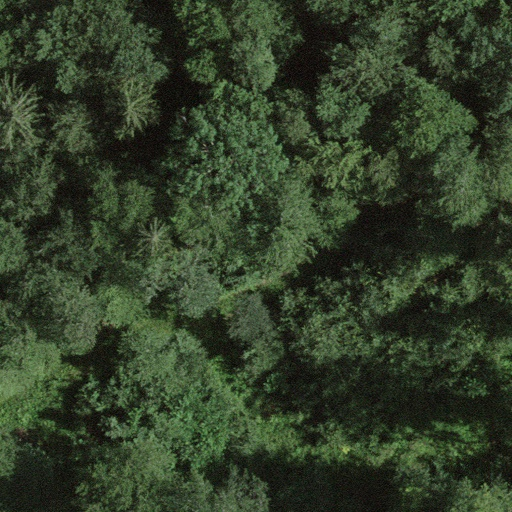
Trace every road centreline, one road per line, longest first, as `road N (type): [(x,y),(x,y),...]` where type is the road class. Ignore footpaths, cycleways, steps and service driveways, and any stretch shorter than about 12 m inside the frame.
road 1 (track): [(0,419),(101,359),(333,254),(407,187),(511,65)]
road 2 (track): [(0,91),(196,68),(363,72),(511,55)]
